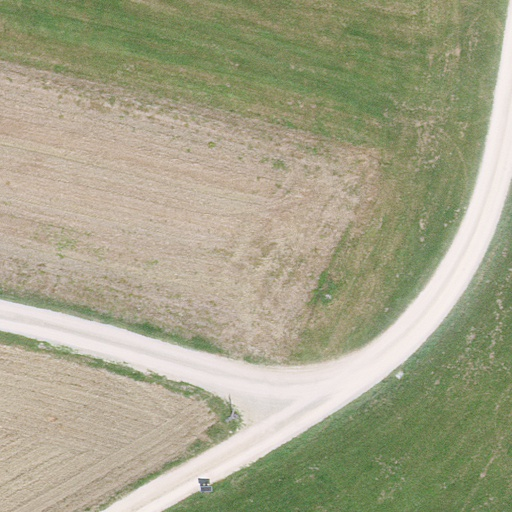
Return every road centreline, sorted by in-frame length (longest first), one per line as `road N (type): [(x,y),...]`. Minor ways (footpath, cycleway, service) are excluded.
road 1 (track): [(134,511),(341,385),(428,312),(478,230),(511,104)]
road 2 (track): [(0,325),(270,383),(341,385)]
